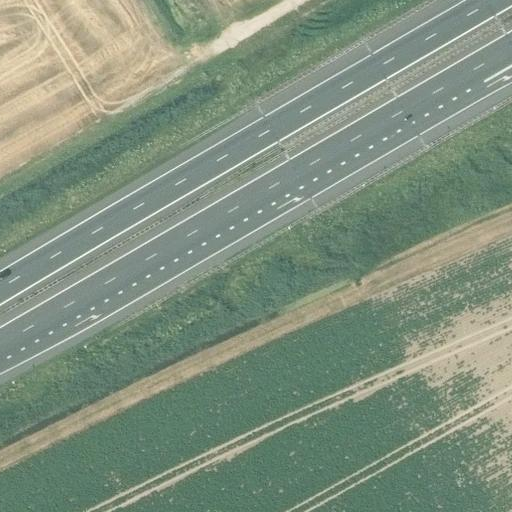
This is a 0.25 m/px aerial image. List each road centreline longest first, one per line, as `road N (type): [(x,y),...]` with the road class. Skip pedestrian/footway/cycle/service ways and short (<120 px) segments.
road 1 (motorway): [(496,0),(0,289)]
road 2 (motorway): [(0,345),(474,70)]
